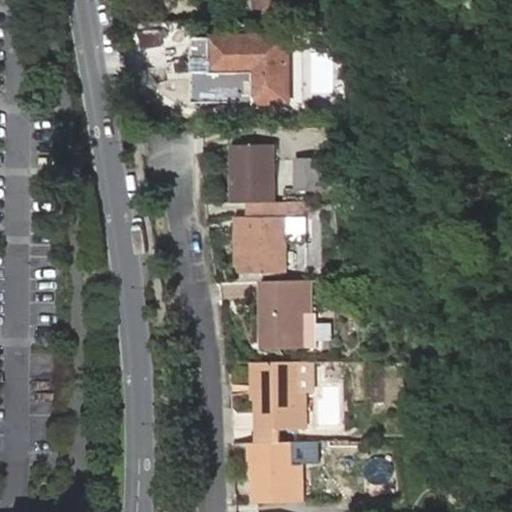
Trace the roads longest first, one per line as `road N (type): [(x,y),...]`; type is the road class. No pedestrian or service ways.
road 1 (residential): [(216,511),(208,349),(168,148),(159,141),(110,151)]
road 2 (secondary): [(110,151),(147,437),(146,511)]
road 3 (secondary): [(86,0),(110,151)]
